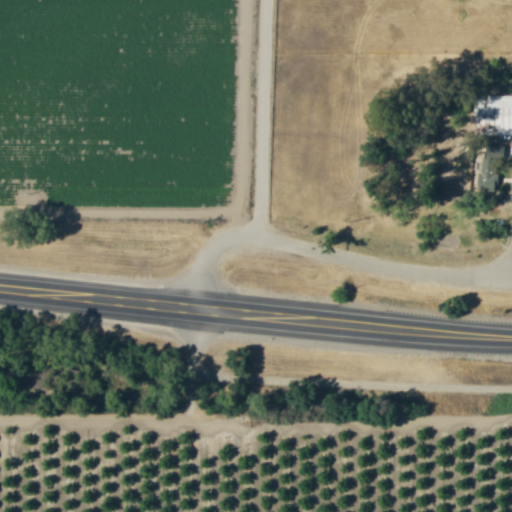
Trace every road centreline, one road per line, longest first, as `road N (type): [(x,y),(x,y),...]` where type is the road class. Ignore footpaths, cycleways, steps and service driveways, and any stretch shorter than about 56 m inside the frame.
road 1 (residential): [(198,309),(193,357),(218,378),(511,389)]
road 2 (residential): [(198,309),(202,261),(237,230),(385,262),(511,276)]
road 3 (trunk): [(511,338),(272,317)]
road 4 (trunk): [(272,317),(84,297)]
